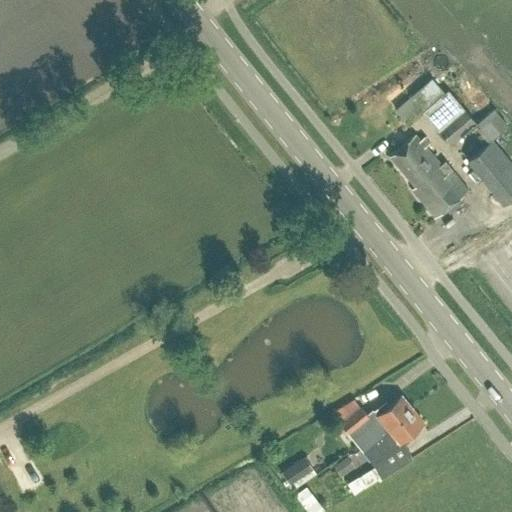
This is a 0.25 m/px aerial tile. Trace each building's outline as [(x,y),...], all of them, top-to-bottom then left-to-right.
[(429,76),(407,95),(420,110),(442,91),(429,76)] [(451,144),(473,125),(487,141),(490,138),(507,124),(493,107),(476,121),(460,103),(446,88),(442,91),(420,110),(436,127),(451,144)] [(414,132),(388,153),(414,184),(410,187),(433,216),(468,188),(447,164),(443,167),(414,132)] [(489,140),(465,159),(501,203),(511,194),(511,163),(492,138),(489,140)] [(384,401),(373,410),(367,415),(358,404),(339,420),(362,448),(411,407),(400,394),(387,404),(384,401)] [(409,431),(422,420),(411,407),(362,448),(372,461),(398,440),(401,443),(412,434),(409,431)] [(316,471),(305,454),(280,470),(289,483),(292,481),(295,485),(316,471)] [(333,464),(340,474),(353,464),(346,454),(333,464)] [(375,464),(357,475),(346,481),(352,491),(363,485),(381,474),(375,464)] [(332,501),(314,478),(306,485),(294,492),(308,511),(316,511),(323,507),(332,501)]
